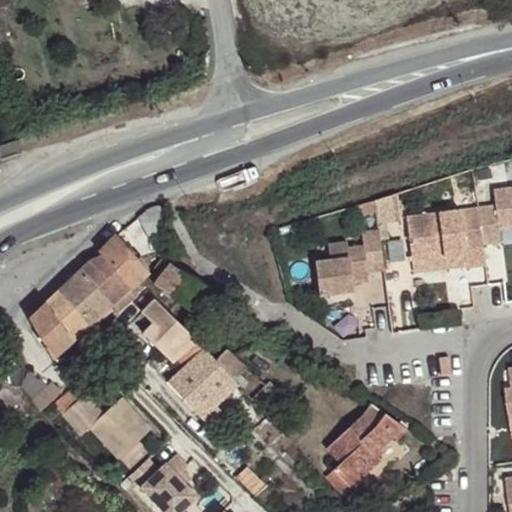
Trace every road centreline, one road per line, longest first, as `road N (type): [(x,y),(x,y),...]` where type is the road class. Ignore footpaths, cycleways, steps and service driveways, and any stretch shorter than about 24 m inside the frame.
road 1 (primary): [(0,245),(43,221),(253,143),(511,57)]
road 2 (primary): [(511,42),(366,68),(238,115)]
road 3 (primary): [(238,115),(0,204)]
road 4 (residential): [(260,303),(331,347),(362,353),(490,329)]
road 5 (residential): [(490,329),(472,362),(472,511)]
